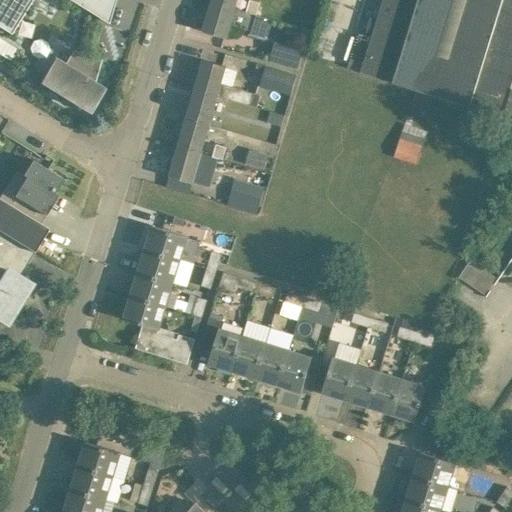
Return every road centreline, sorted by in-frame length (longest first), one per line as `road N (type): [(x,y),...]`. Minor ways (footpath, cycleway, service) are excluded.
road 1 (residential): [(62,356),(119,165)]
road 2 (residential): [(119,165),(171,0)]
road 3 (residential): [(217,407),(62,356)]
road 4 (residential): [(13,511),(62,356)]
road 5 (residential): [(357,447),(217,407)]
road 6 (residential): [(119,165),(0,94)]
road 7 (residential): [(217,407),(221,473),(264,511)]
